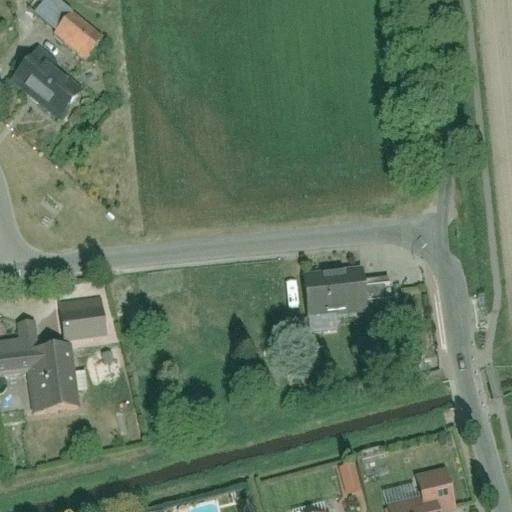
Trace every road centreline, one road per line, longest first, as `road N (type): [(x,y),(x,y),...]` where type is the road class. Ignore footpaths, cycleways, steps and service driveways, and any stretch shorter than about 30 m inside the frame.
road 1 (residential): [(19,271),(384,231),(424,242)]
road 2 (residential): [(501,511),(446,275),(424,242)]
road 3 (residential): [(424,242),(447,194),(425,0)]
